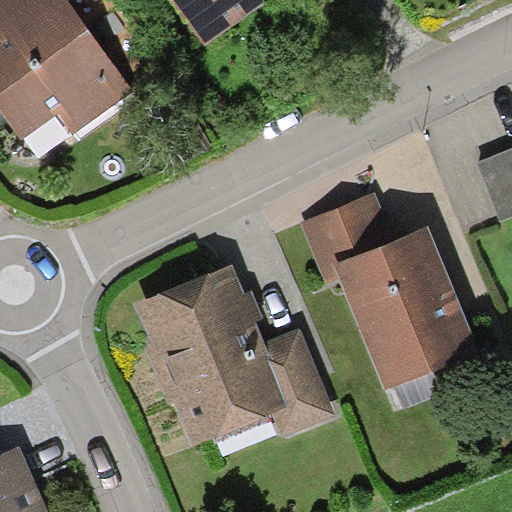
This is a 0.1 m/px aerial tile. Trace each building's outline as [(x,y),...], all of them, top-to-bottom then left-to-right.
[(68,0),(2,0),(0,2),(0,112),(20,140),(57,114),(71,134),(133,90),(68,0)] [(162,0),(197,51),(262,7),(257,0),(162,0)] [(511,149),(473,164),(493,218),(511,211),(511,149)] [(367,203),(292,232),(316,292),(336,284),(378,394),(471,358),(422,230),(383,245),(367,203)] [(223,274),(135,310),(194,450),(266,420),(277,447),(330,424),(291,332),(254,347),(223,274)] [(0,511),(43,511),(22,448),(0,455),(0,511)]
